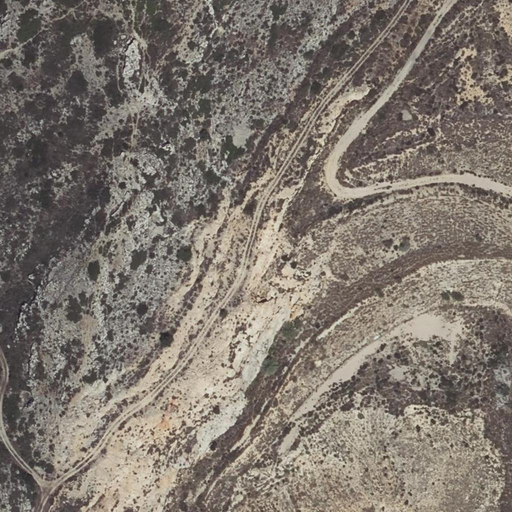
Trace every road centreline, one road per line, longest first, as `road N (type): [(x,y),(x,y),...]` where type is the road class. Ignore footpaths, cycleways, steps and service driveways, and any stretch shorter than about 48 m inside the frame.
road 1 (track): [(409,0),(298,146),(267,211),(256,268),(225,328),(184,381),(53,485),(42,511)]
road 2 (track): [(511,190),(478,177),(350,195),(335,181),(342,147),(454,0)]
